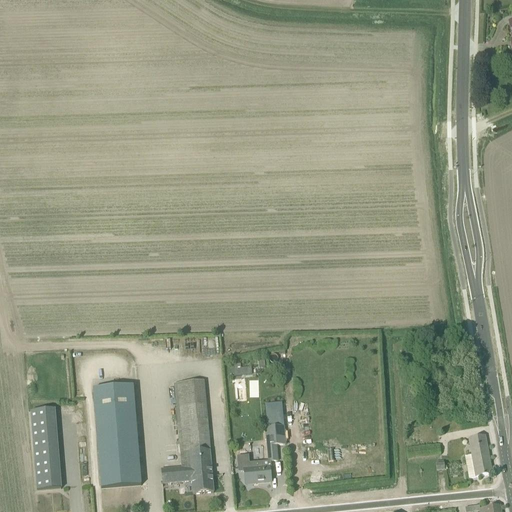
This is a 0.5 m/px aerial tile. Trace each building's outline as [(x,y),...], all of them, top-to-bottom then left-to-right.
[(251,376),(251,368),(233,370),(234,377),(251,376)] [(213,494),(212,477),(203,382),(174,385),(182,469),(161,471),(162,485),(192,483),(193,496),(213,494)] [(101,491),(141,487),(132,387),(92,391),(101,491)] [(54,410),(29,411),(33,491),(58,489),(54,410)] [(284,428),(265,429),(268,463),(278,462),(277,447),(286,446),(284,428)] [(485,437),(468,440),(475,479),(492,476),(485,437)] [(407,450),(408,459),(440,455),(439,446),(407,450)] [(351,478),(368,476),(366,450),(349,452),(351,478)] [(238,474),(244,473),(245,486),(271,484),(270,469),(263,469),(263,464),(249,465),(249,457),(237,458),(238,474)]
